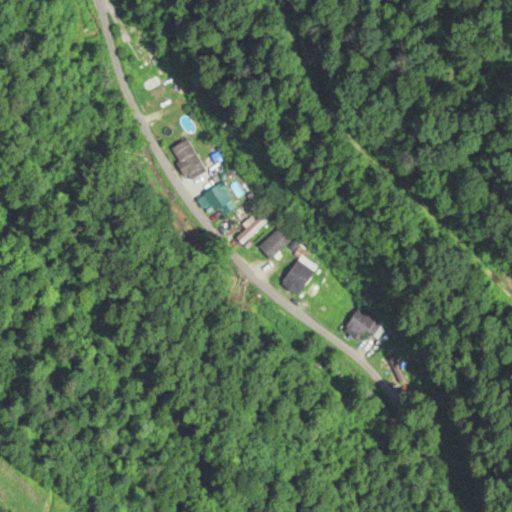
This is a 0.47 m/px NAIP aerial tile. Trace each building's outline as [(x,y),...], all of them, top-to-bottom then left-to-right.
[(163,65),(142,34),(128,43),(149,74),(163,65)] [(207,171),(188,140),(171,150),(189,181),(207,171)] [(238,208),(223,183),(201,196),(213,215),(220,211),(223,216),(238,208)] [(236,239),(243,246),(273,217),(266,210),(236,239)] [(271,260),(291,242),(279,228),(259,246),(271,260)] [(300,297),(316,273),(298,260),(282,284),(300,297)] [(324,323),(335,309),(322,298),(310,312),(324,323)] [(379,326),(361,309),(344,328),(362,345),(379,326)]
